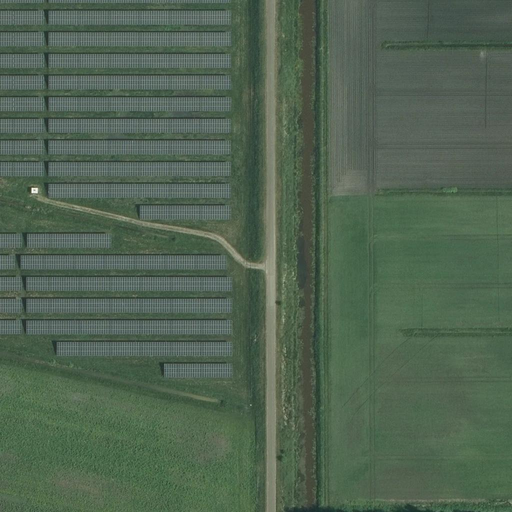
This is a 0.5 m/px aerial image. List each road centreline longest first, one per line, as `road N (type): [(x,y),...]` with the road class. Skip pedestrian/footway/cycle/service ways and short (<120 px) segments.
road 1 (track): [(323,0),(325,511)]
road 2 (tertiary): [(270,511),(269,0)]
